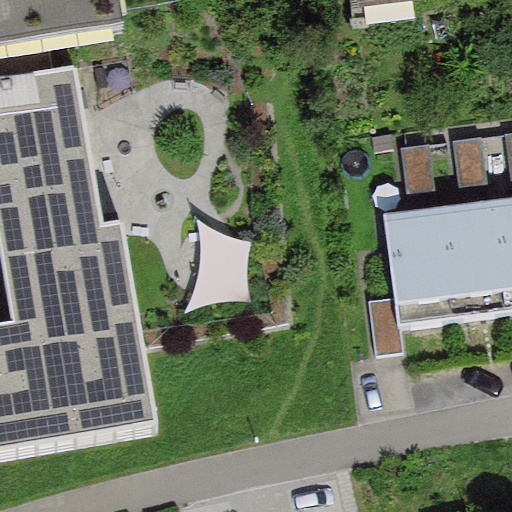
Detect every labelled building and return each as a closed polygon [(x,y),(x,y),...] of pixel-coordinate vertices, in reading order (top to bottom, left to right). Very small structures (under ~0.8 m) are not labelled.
[(0,0),(0,79),(79,67),(125,59),(115,0),(0,0)] [(0,462),(164,435),(129,220),(105,223),(79,67),(0,79),(0,462)] [(496,323),(511,321),(511,198),(481,203),(496,323)] [(442,330),(496,323),(481,203),(426,210),(442,330)] [(397,336),(442,330),(426,210),(381,216),(397,336)]
